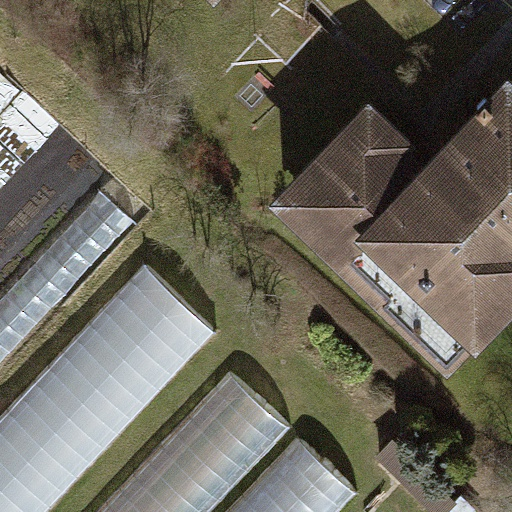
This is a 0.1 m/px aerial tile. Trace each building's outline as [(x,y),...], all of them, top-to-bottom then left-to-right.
[(272,202),(456,374),(511,313),(511,74),(436,156),(372,96),(272,202)] [(18,187),(69,226),(111,171),(34,111),(0,155),(0,159),(25,179),(18,187)] [(0,303),(0,370),(138,215),(105,186),(0,303)] [(0,511),(56,511),(221,342),(150,274),(0,429),(0,511)] [(228,511),(303,435),(240,374),(104,511),(228,511)] [(359,511),(365,506),(312,456),(258,511),(359,511)]
